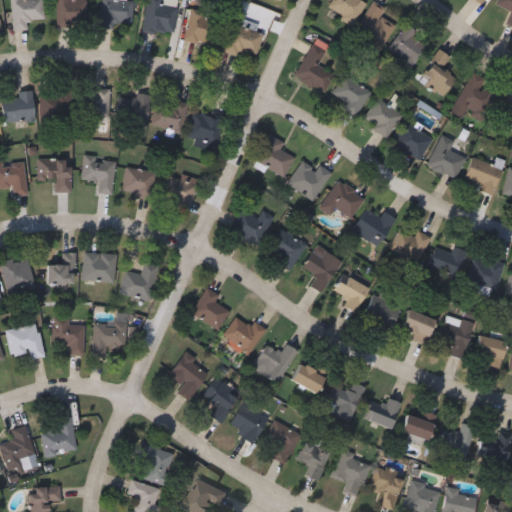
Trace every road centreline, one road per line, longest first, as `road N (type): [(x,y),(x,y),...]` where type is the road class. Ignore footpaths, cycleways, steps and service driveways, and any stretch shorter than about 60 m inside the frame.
road 1 (residential): [(0,232),(68,220),(126,224),(195,247),(337,343),(431,387),(511,407)]
road 2 (residential): [(307,0),(195,247),(136,406),(106,457),(92,511)]
road 3 (residential): [(0,68),(116,65),(219,87),(263,102),(456,222),(511,240)]
road 4 (residential): [(0,408),(69,393),(136,406),(302,511)]
